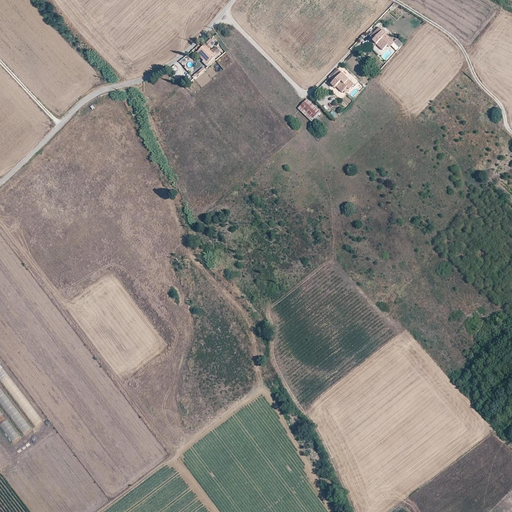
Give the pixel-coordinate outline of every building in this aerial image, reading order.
[(373,41),(383,50),(387,46),(392,40),(379,28),(371,36),(374,40),(373,41)] [(211,52),(208,49),(215,43),(211,38),(197,52),(205,60),(203,62),(206,66),(219,52),(215,47),(211,52)] [(332,84),(342,93),(347,88),(352,83),(338,70),(330,78),(334,82),(332,84)] [(298,109),(312,122),(320,113),(307,100),(298,109)] [(0,378),(4,385),(11,380),(2,367),(0,368),(0,378)]
